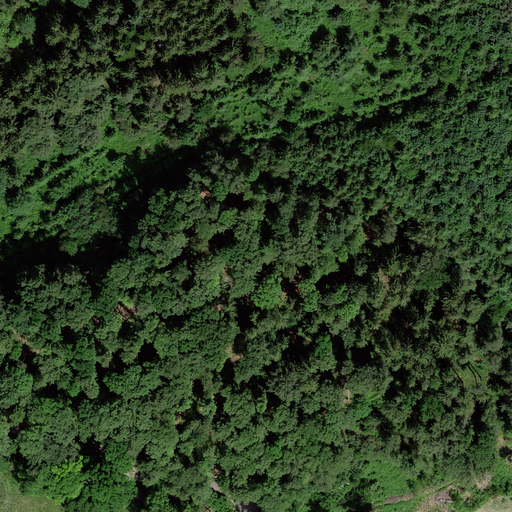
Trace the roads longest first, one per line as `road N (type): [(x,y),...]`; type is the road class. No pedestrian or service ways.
road 1 (track): [(0,423),(58,443),(157,455),(234,497),(285,511)]
road 2 (track): [(346,511),(455,477),(511,446)]
